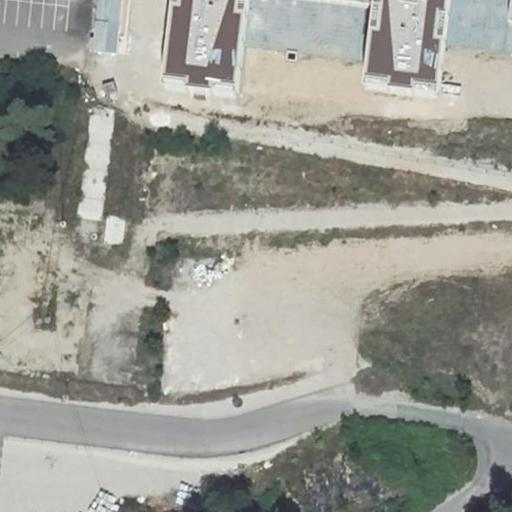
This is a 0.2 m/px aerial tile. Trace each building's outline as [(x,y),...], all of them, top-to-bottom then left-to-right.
[(86,0),(0,0),(0,80),(13,78),(18,104),(76,92),(61,25),(84,20),(86,0)] [(446,0),(167,0),(158,86),(230,94),(240,0),(338,0),(369,3),(359,92),(435,100),(446,0)] [(0,371),(41,376),(62,186),(0,179),(0,371)] [(511,241),(503,239),(500,261),(511,262),(501,345),(511,346),(511,241)] [(389,252),(359,243),(356,268),(360,269),(349,359),(385,364),(385,359),(398,361),(398,365),(435,370),(443,299),(433,299),(438,258),(389,252)] [(178,257),(147,249),(145,267),(150,268),(138,369),(267,385),(280,283),(284,283),(286,270),(178,257)]
